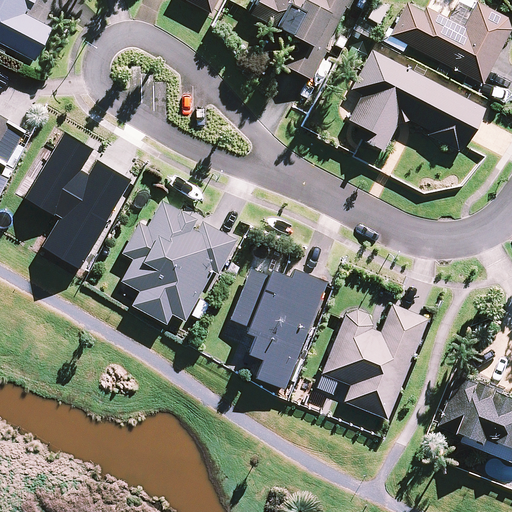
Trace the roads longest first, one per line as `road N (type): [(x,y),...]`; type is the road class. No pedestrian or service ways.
road 1 (residential): [(271,163),(240,166),(198,154),(105,98),(96,65),(109,41),(141,32),(218,89),(261,142)]
road 2 (residential): [(511,199),(483,229),(431,241),(354,211),(271,163)]
